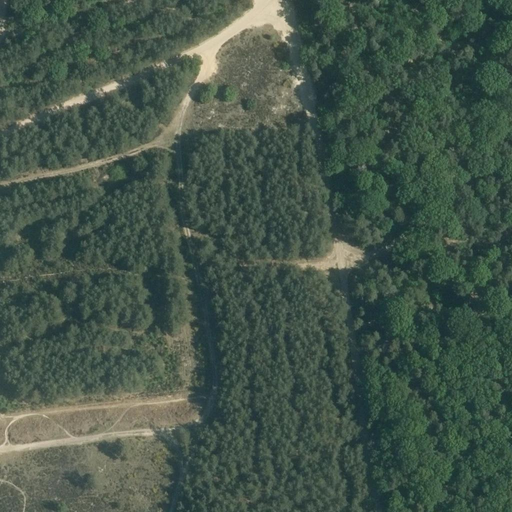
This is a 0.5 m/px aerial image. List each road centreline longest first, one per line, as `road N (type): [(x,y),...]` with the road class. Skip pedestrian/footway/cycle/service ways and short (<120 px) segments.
road 1 (track): [(282,0),(323,167),(377,511)]
road 2 (track): [(171,511),(214,380),(176,137),(208,65),(207,47)]
road 3 (track): [(0,136),(207,47),(266,0)]
road 4 (track): [(203,418),(182,428),(0,450)]
road 5 (track): [(0,35),(149,0)]
road 6 (track): [(201,293),(260,268),(340,262)]
